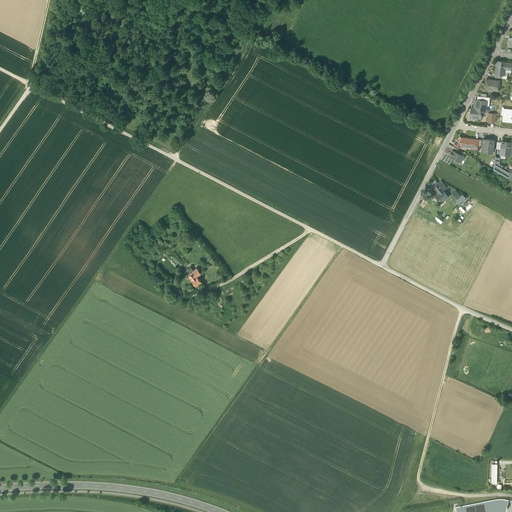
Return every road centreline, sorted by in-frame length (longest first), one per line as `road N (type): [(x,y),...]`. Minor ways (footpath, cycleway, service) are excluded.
road 1 (track): [(343,246),(173,484),(63,475),(0,442)]
road 2 (track): [(0,413),(177,161)]
road 3 (secondary): [(213,511),(121,488),(0,488)]
road 4 (track): [(463,309),(420,484)]
road 5 (track): [(175,159),(30,85)]
road 6 (residential): [(454,125),(381,267)]
road 7 (track): [(310,228),(175,159)]
road 8 (residential): [(511,330),(381,267)]
